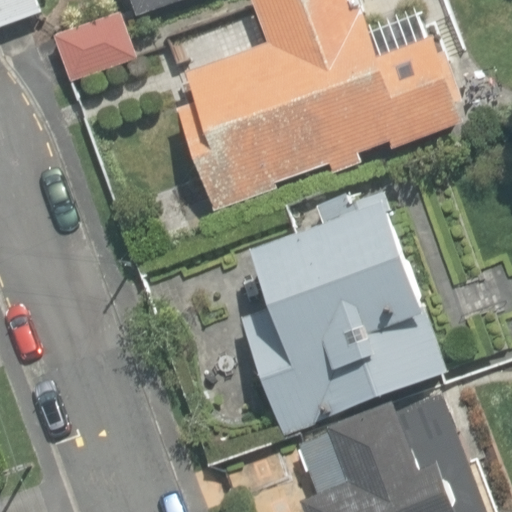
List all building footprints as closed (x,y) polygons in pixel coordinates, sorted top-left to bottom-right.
[(0,0),(0,29),(45,14),(39,0),(0,0)] [(132,0),(140,19),(191,0),(132,0)] [(381,60),(358,0),(254,0),(270,45),(191,74),(236,200),(332,165),(335,175),(466,128),(460,109),(467,106),(449,56),(443,59),(436,40),(381,60)] [(61,43),(73,81),(140,59),(127,21),(61,43)] [(241,324),(284,441),(456,378),(389,194),(357,205),(352,192),(320,204),(328,226),(257,252),(278,310),(241,324)] [(300,501),(304,511),(492,511),(443,394),(337,433),(301,445),(318,495),(300,501)]
